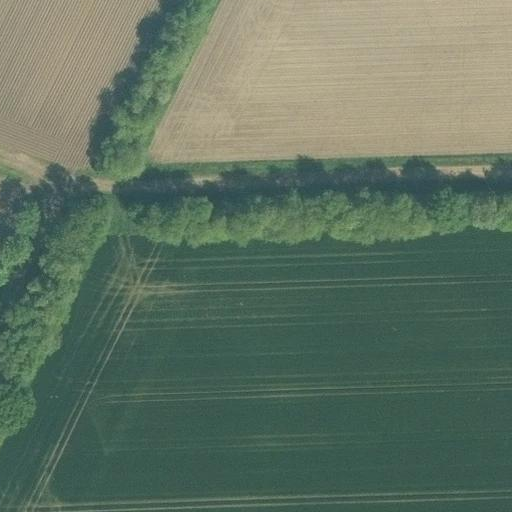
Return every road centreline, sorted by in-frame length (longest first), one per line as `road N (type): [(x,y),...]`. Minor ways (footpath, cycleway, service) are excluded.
road 1 (track): [(0,163),(65,190),(511,177)]
road 2 (track): [(0,300),(53,185)]
